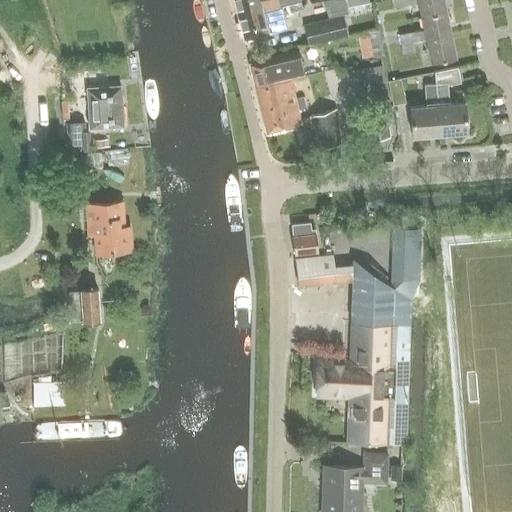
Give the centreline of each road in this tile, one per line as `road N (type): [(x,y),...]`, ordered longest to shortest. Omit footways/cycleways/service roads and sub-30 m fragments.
road 1 (residential): [(273,511),(277,319),(267,187)]
road 2 (residential): [(267,187),(511,169)]
road 3 (residential): [(267,187),(220,0)]
